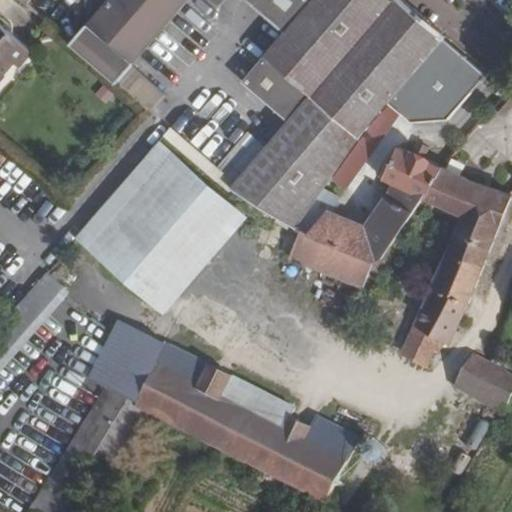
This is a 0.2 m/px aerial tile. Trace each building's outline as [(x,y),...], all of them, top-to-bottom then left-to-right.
[(215,0),(233,15),(246,0),(109,0),(71,45),(116,84),(129,95),(131,92),(210,0),(215,0)] [(258,0),(254,6),(285,32),(244,83),(291,121),(237,185),(232,190),(298,229),(313,206),(360,137),(390,102),(430,56),(446,36),(403,0),(258,0)] [(0,79),(15,63),(20,68),(32,52),(0,23),(0,79)] [(472,92),(430,56),(390,102),(413,122),(448,119),(472,92)] [(203,170),(210,162),(171,129),(164,137),(203,170)] [(249,217),(162,142),(79,238),(166,314),(249,217)] [(375,261),(382,257),(422,198),(423,196),(429,198),(444,168),(423,158),(428,148),(418,144),(414,154),(398,147),(384,179),(395,184),(387,198),(367,227),(313,206),(298,229),(301,230),(375,261)] [(210,162),(203,170),(217,182),(224,174),(210,161),(210,162)] [(422,198),(445,208),(461,176),(444,168),(429,198),(423,196),(422,198)] [(232,190),(237,185),(224,174),(217,182),(230,192),(232,190)] [(482,307),(470,302),(511,197),(511,195),(471,182),(461,176),(445,208),(463,216),(431,287),(413,328),(402,353),(429,366),(435,353),(441,341),(445,343),(450,345),(461,319),(475,322),(482,307)] [(382,257),(375,261),(301,230),(290,257),(363,287),(370,270),(379,274),(386,260),(382,257)] [(48,274),(0,329),(0,375),(71,294),(48,274)] [(114,339),(94,382),(139,404),(167,346),(122,323),(114,339)] [(96,330),(76,373),(94,382),(114,339),(96,330)] [(441,341),(435,353),(440,355),(445,343),(441,341)] [(152,415),(327,504),(359,439),(318,418),(312,430),(289,418),(284,430),(223,399),(234,378),(167,346),(139,404),(136,407),(152,415)] [(456,388),(504,415),(511,400),(511,373),(474,355),(456,388)] [(234,378),(223,399),(284,430),(289,418),(294,409),(234,378)] [(29,511),(92,511),(152,415),(136,407),(104,391),(29,511)]
